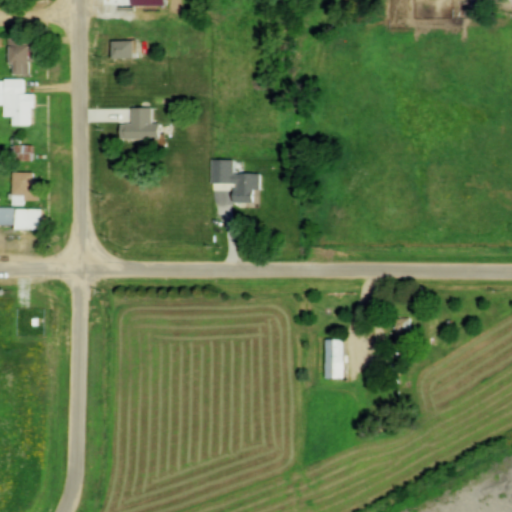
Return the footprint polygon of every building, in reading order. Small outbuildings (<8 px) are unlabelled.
[(14,40),(34,40),(34,50),(39,50),(40,63),(36,63),(36,76),(19,76),(19,67),(15,67),(14,40)] [(111,43),(111,61),(137,61),(137,43),(111,43)] [(0,82),(10,82),(10,81),(31,81),(31,95),(42,95),(41,111),(37,111),(37,129),(18,128),(19,119),(10,119),(10,107),(2,107),(3,98),(0,97),(0,82)] [(160,142),(160,125),(152,125),(152,110),(131,110),(131,126),(120,126),(120,142),(160,142)] [(210,185),(234,185),(233,204),(253,204),(254,192),(259,192),(259,175),(234,175),(234,161),(211,161),(210,185)] [(0,230),(0,209),(46,210),(46,231),(0,230)] [(410,319),(395,319),(395,342),(410,342),(410,319)] [(325,379),(344,379),(344,339),(325,339),(325,379)]
